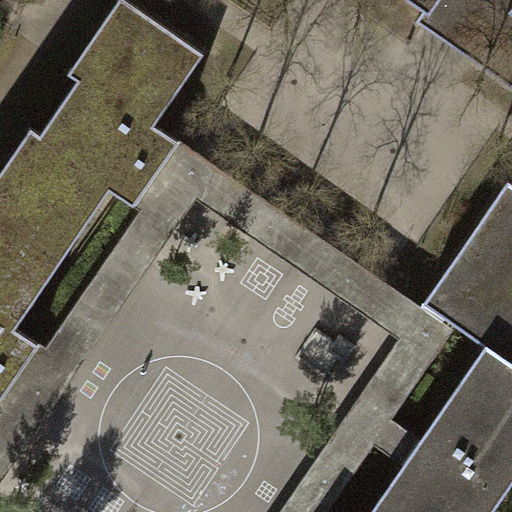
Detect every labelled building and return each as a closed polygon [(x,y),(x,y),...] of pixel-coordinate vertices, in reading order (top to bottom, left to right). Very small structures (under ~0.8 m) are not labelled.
[(0,398),(38,343),(15,327),(111,188),(134,204),(180,139),(155,122),(203,52),(127,0),(121,0),(73,70),(82,77),(42,134),(32,127),(0,173),(0,398)] [(477,60),(511,84),(511,0),(416,0),(430,9),(433,11),(440,0),(453,0),(497,30),(477,60)] [(497,30),(453,0),(440,0),(433,11),(430,9),(420,22),(477,60),(497,30)] [(38,343),(0,398),(0,408),(2,411),(0,414),(0,511),(330,511),(377,445),(404,464),(421,439),(394,420),(456,330),(180,139),(134,204),(142,211),(48,349),(38,343)] [(494,511),(511,487),(511,182),(510,182),(427,303),(488,345),(373,511),(494,511)]
